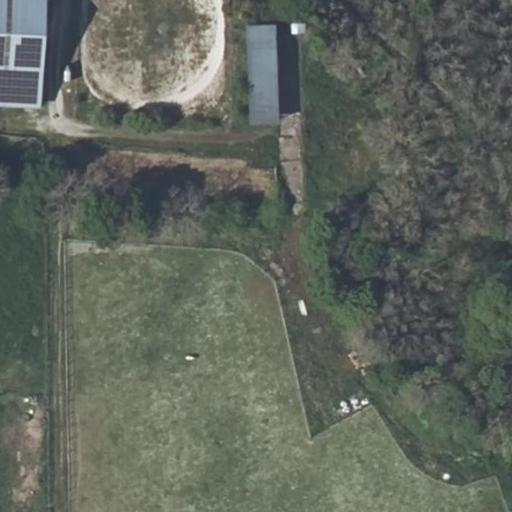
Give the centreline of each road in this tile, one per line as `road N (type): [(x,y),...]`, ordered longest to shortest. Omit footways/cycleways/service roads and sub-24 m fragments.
road 1 (track): [(67,511),(60,134),(67,0)]
road 2 (track): [(344,0),(436,79),(511,210)]
